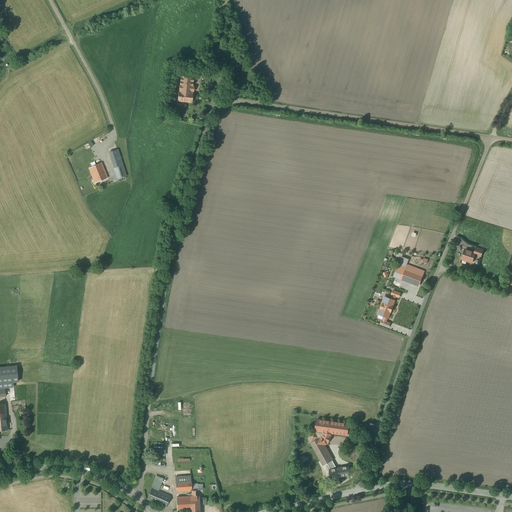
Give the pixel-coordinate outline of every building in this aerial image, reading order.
[(194,77),(181,76),(179,91),(192,92),(194,77)] [(248,76),(228,86),(231,93),(251,82),(248,76)] [(179,91),(178,101),(192,103),(193,93),(192,92),(179,91)] [(127,176),(123,165),(118,150),(108,153),(114,168),(117,179),(127,176)] [(95,183),(107,178),(101,163),(88,168),(95,183)] [(483,250),(476,247),(474,253),(475,253),(475,254),(481,257),(483,250)] [(474,253),(465,250),(462,258),(462,259),(462,258),(468,260),(472,262),(475,254),(475,253),(474,253)] [(424,272),(407,265),(405,270),(402,279),(419,285),(424,272)] [(405,270),(398,267),(394,276),(402,279),(405,270)] [(392,295),(391,299),(395,300),(396,296),(399,298),(401,293),(393,290),(391,295),(392,295)] [(391,299),(384,297),(378,314),(384,316),(388,318),(389,318),(395,301),(395,300),(391,299)] [(388,318),(384,316),(381,325),(388,328),(390,323),(386,321),(388,318)] [(0,367),(0,383),(17,382),(16,366),(0,367)] [(13,407),(27,405),(26,398),(12,401),(13,407)] [(349,424),(317,419),(315,431),(316,431),(316,432),(315,433),(315,432),(309,435),(310,436),(312,441),(313,440),(314,441),(311,443),(313,447),(321,461),(324,465),(327,464),(330,469),(331,478),(339,477),(347,476),(350,475),(349,466),(337,468),(333,460),(324,445),(328,443),(328,442),(329,441),(330,437),(331,438),(331,437),(331,433),(347,435),(349,424)] [(191,459),(179,459),(180,468),(191,467),(191,459)] [(171,496),(158,490),(163,478),(156,475),(147,499),(166,508),(171,496)] [(191,482),(176,483),(176,491),(192,490),(191,482)] [(186,496),(176,497),(177,510),(187,510),(186,496)] [(199,511),(199,496),(186,496),(187,510),(190,510),(190,511),(199,511)]
